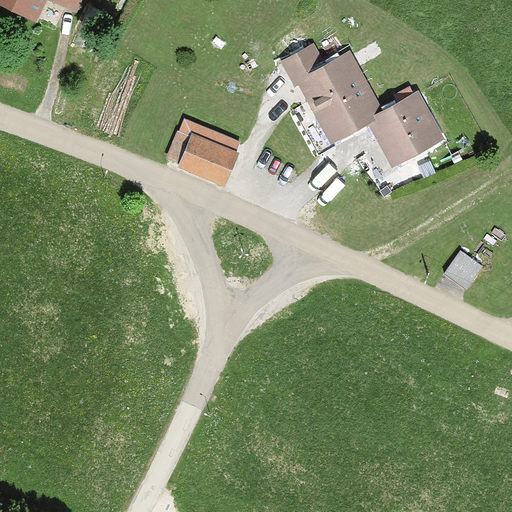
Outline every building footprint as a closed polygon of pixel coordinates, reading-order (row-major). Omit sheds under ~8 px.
[(0,0),(0,1),(33,15),(40,0),(56,0),(72,8),(76,0),(0,0)] [(327,135),(364,116),(390,159),(434,134),(409,93),(377,110),(341,49),(293,76),(327,135)] [(175,134),(165,159),(220,180),(231,147),(215,141),(214,145),(186,134),(185,138),(175,134)] [(153,214),(146,225),(158,232),(165,222),(153,214)] [(455,251),(438,274),(461,290),(477,264),(455,251)]
